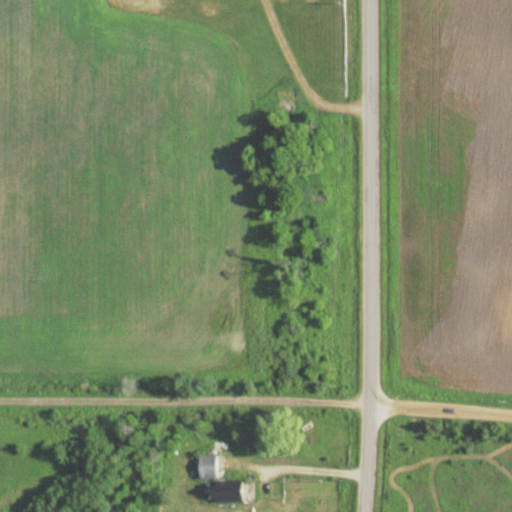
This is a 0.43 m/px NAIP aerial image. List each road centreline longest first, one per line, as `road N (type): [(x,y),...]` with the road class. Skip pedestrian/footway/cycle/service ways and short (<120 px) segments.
road 1 (residential): [(361,511),(369,406),(366,0)]
road 2 (track): [(369,406),(0,400)]
road 3 (track): [(511,415),(369,406)]
